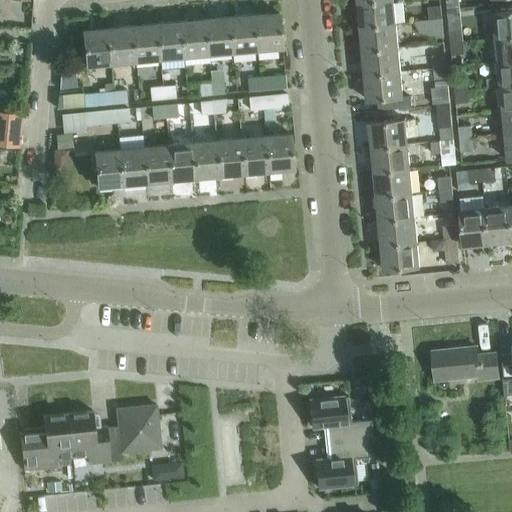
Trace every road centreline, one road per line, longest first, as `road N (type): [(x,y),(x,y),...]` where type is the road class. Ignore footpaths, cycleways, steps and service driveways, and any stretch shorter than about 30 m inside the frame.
road 1 (residential): [(0,279),(233,308),(337,307)]
road 2 (residential): [(190,511),(296,500),(284,392),(291,357),(317,360),(332,345),(337,307)]
road 3 (residential): [(337,307),(308,0)]
road 4 (residential): [(32,181),(48,0)]
road 5 (residential): [(337,307),(511,296)]
